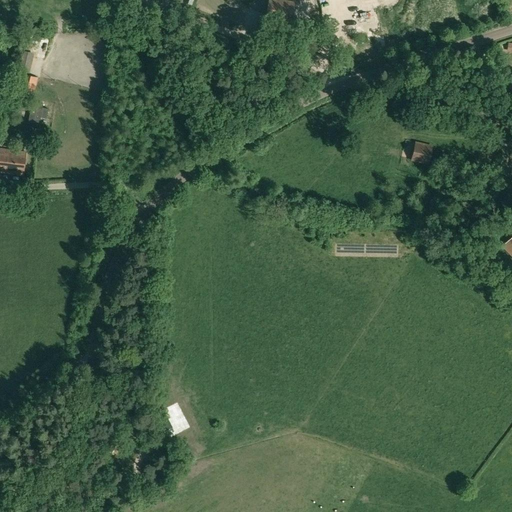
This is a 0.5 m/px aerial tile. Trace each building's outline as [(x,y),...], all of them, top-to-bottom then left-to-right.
[(268,19),(290,25),(295,2),(287,0),(268,0),(264,18),(268,19)] [(491,65),(497,57),(490,52),(484,60),(491,65)] [(38,77),(23,74),(19,91),(28,94),(25,101),(30,103),(32,95),(34,95),(38,77)] [(38,102),(34,122),(40,123),(41,117),(47,118),(48,109),(42,107),(43,103),(38,102)] [(416,142),(411,161),(428,165),(433,146),(416,142)] [(0,149),(0,172),(23,175),(26,153),(0,149)] [(511,236),(502,246),(511,256),(511,236)]
